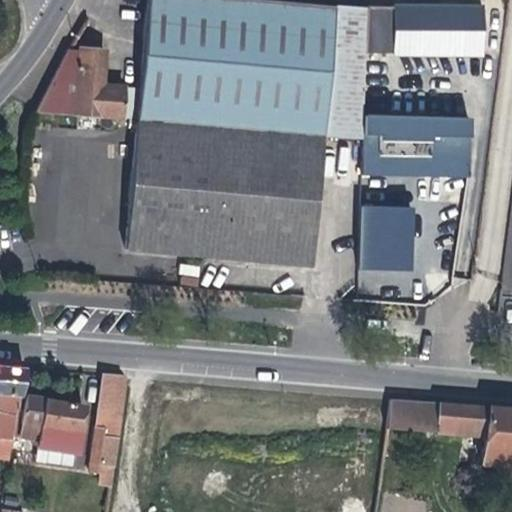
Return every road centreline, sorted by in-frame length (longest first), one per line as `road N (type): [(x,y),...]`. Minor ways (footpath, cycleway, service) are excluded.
road 1 (residential): [(0,342),(511,387)]
road 2 (track): [(120,511),(141,354)]
